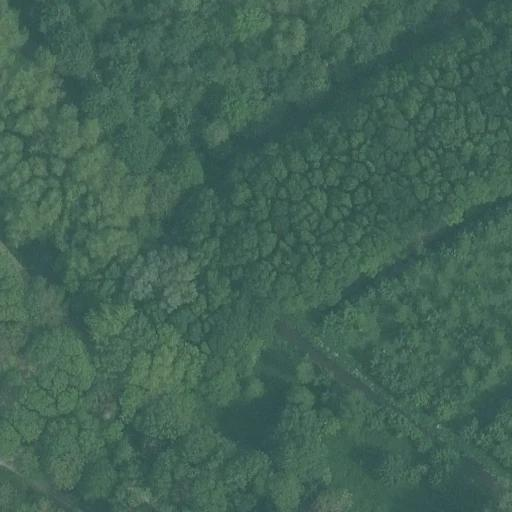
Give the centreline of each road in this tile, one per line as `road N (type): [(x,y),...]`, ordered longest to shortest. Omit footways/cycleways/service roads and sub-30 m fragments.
road 1 (unclassified): [(0,256),(74,340),(315,511)]
road 2 (unknown): [(0,464),(44,444),(69,445),(165,511)]
